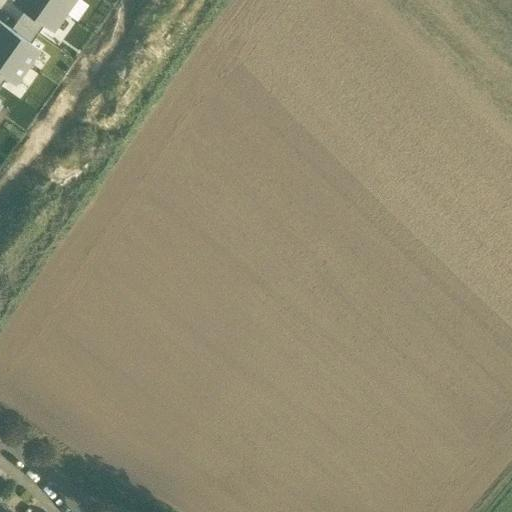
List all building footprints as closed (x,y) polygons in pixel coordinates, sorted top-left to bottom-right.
[(64,12),(47,0),(12,0),(25,10),(45,23),(52,28),(64,12)] [(47,0),(64,12),(71,0),(47,0)] [(25,10),(18,19),(38,33),(45,23),(25,10)] [(30,43),(38,33),(18,19),(11,29),(30,43)] [(0,46),(26,65),(38,48),(30,43),(11,29),(0,21),(0,46)] [(26,65),(0,46),(0,72),(7,77),(14,82),(26,65)]
